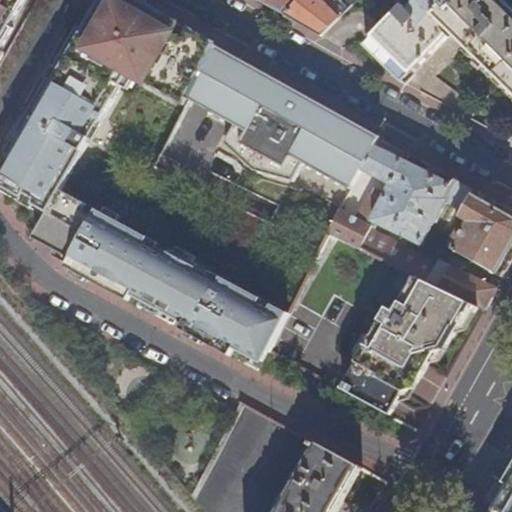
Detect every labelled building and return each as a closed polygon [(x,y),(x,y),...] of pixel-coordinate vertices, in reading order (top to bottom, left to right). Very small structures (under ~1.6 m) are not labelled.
[(0,0),(0,52),(13,28),(29,1),(28,0),(0,0)] [(54,215),(67,193),(81,169),(89,155),(99,139),(104,135),(106,128),(108,124),(118,99),(123,95),(125,91),(127,88),(134,91),(139,81),(161,89),(168,96),(192,107),(193,101),(224,49),(227,46),(199,29),(194,36),(185,31),(190,24),(147,0),(104,0),(97,14),(103,17),(93,35),(82,30),(71,49),(68,55),(59,69),(55,68),(49,79),(53,81),(36,113),(32,121),(27,119),(18,132),(14,142),(10,157),(7,162),(7,166),(7,170),(7,179),(3,187),(48,212),(54,215)] [(253,0),(283,17),(299,0),(253,0)] [(303,28),(319,37),(320,38),(338,21),(326,9),(317,2),(318,0),(299,0),(283,17),(303,28)] [(511,12),(499,0),(450,0),(448,3),(423,28),(403,9),(377,35),(364,48),(403,85),(420,95),(470,123),(477,111),(455,95),(434,79),(464,48),(511,95),(511,12)] [(423,28),(448,3),(445,0),(393,0),(403,9),(423,28)] [(17,30),(13,28),(0,52),(3,54),(8,44),(17,30)] [(293,88),(224,49),(193,101),(241,126),(232,144),(252,161),(263,170),(272,175),(284,178),(293,180),(299,183),(309,165),(355,190),(365,170),(385,139),(323,104),(319,112),(308,105),(309,102),(306,97),(303,94),(300,94),(294,98),(289,95),(293,88)] [(344,212),(333,233),(417,275),(475,303),(489,310),(495,300),(501,289),(445,262),(444,264),(375,230),(377,223),(426,246),(437,223),(440,224),(450,202),(469,213),(481,193),(456,179),(453,184),(406,161),(410,152),(385,139),(365,170),(394,185),(389,195),(379,190),(375,197),(373,195),(361,219),(344,212)] [(460,252),(507,278),(511,268),(511,210),(500,203),(481,193),(469,213),(466,218),(476,223),(460,252)] [(77,271),(132,303),(138,292),(146,297),(155,304),(162,309),(172,313),(180,315),(190,321),(184,331),(234,357),(239,348),(267,363),(273,351),(292,314),(276,305),(272,312),(261,306),(265,300),(213,272),(209,278),(198,272),(201,265),(173,250),(170,249),(160,244),(69,196),(41,240),(81,262),(77,271)] [(450,247),(460,252),(476,223),(466,218),(450,247)] [(351,376),(343,389),(393,416),(398,409),(402,400),(407,392),(417,390),(426,375),(438,353),(449,351),(475,303),(417,275),(397,311),(389,307),(358,363),(351,376)] [(317,444),(298,433),(250,511),(339,511),(364,469),(317,444)] [(511,448),(488,490),(511,504),(511,448)] [(511,511),(511,504),(488,490),(481,504),(495,511),(511,511)]
